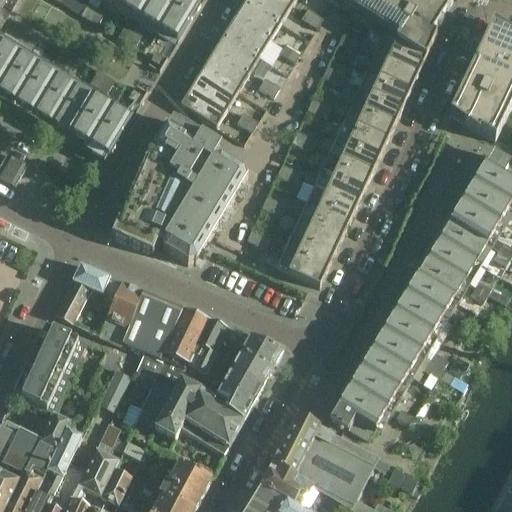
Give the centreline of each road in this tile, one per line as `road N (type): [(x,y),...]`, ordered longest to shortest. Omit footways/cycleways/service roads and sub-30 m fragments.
road 1 (residential): [(314,351),(477,0)]
road 2 (residential): [(222,0),(69,245)]
road 3 (residential): [(314,351),(69,245)]
road 4 (residential): [(314,351),(224,511)]
road 5 (residential): [(0,396),(69,245)]
